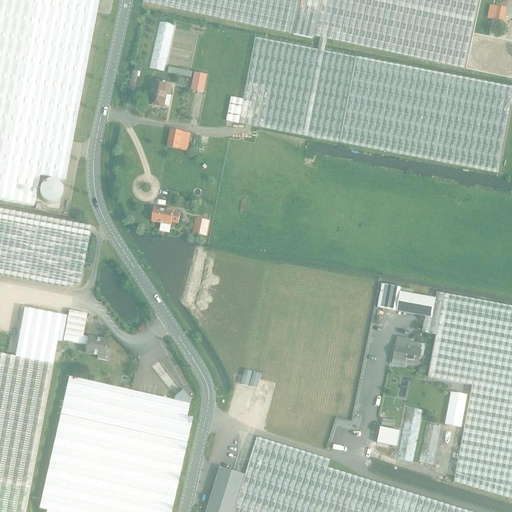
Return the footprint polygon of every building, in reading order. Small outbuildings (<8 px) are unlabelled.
[(0,0),(0,200),(33,206),(38,177),(63,182),(71,142),(96,12),(98,0),(0,0)] [(143,0),(143,2),(178,10),(240,23),(312,39),(312,36),(320,38),(326,40),(348,45),(385,53),(465,69),(479,0),(143,0)] [(503,23),(506,9),(489,6),(487,20),(503,23)] [(159,21),(149,68),(164,71),(174,25),(159,21)] [(320,40),(318,50),(255,38),(243,100),(239,124),(310,137),(384,152),(497,173),(511,97),(511,87),(324,52),(326,41),(320,40)] [(192,77),(193,71),(169,66),(168,72),(192,77)] [(137,77),(138,72),(134,71),(132,71),(128,92),(134,93),(137,77)] [(194,73),(191,91),(204,93),(207,76),(194,73)] [(170,95),(172,85),(154,81),(149,105),(164,108),(166,95),(170,95)] [(226,121),(239,124),(243,100),(231,97),(226,121)] [(187,151),(190,134),(170,130),(167,147),(187,151)] [(0,276),(10,278),(67,289),(80,286),(83,268),(91,226),(21,213),(0,208),(0,276)] [(178,223),(180,214),(173,213),(174,210),(167,209),(167,211),(154,208),(151,221),(171,225),(171,222),(178,223)] [(206,236),(209,221),(194,218),(191,233),(206,236)] [(376,308),(425,317),(432,318),(435,299),(399,292),(400,288),(381,284),(376,308)] [(511,305),(437,292),(435,299),(432,318),(425,317),(422,333),(435,335),(427,376),(473,385),(453,479),(511,497),(511,305)] [(16,346),(15,352),(24,354),(50,359),(53,360),(54,354),(55,352),(57,342),(62,343),(63,341),(86,345),(88,338),(82,337),(86,314),(69,311),(68,311),(67,317),(23,308),(16,344),(16,346)] [(88,338),(86,345),(85,353),(98,356),(97,359),(109,361),(111,350),(105,349),(106,341),(88,338)] [(398,338),(393,363),(404,365),(405,362),(418,365),(421,351),(420,351),(421,345),(409,343),(410,339),(398,338)] [(0,511),(24,511),(38,443),(52,365),(0,355),(0,511)] [(250,389),(258,392),(262,377),(255,374),(250,389)] [(46,511),(45,511),(170,511),(192,418),(186,417),(189,404),(190,401),(182,391),(174,397),(173,401),(68,377),(38,509),(46,511)] [(276,381),(269,378),(264,393),(272,395),(276,381)] [(467,395),(451,392),(445,425),(461,428),(467,395)] [(407,408),(396,460),(412,463),(422,411),(407,408)] [(426,424),(417,466),(433,469),(442,427),(426,424)] [(396,448),(400,431),(380,427),(376,444),(396,448)] [(257,437),(245,476),(233,511),(468,511),(380,484),(329,468),(331,461),(257,437)] [(385,454),(387,449),(375,446),(374,451),(385,454)] [(233,511),(245,476),(220,468),(206,511),(233,511)]
